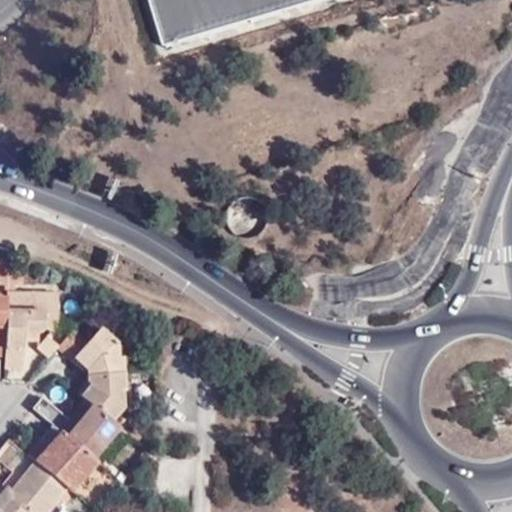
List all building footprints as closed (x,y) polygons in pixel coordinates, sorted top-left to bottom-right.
[(149,0),(164,48),(322,0),(149,0)] [(23,281),(23,269),(16,267),(7,267),(4,355),(4,366),(22,367),(23,339),(24,332),(38,333),(40,333),(44,328),(48,331),(56,320),(57,292),(15,291),(15,281),(23,281)] [(51,339),(62,325),(56,320),(48,331),(45,334),(51,339)] [(67,338),(71,333),(62,325),(51,339),(45,334),(43,337),(57,350),(67,338)] [(87,411),(107,427),(118,414),(117,396),(120,396),(118,364),(113,364),(112,350),(95,335),(82,350),(67,338),(57,350),(50,359),(76,382),(79,378),(83,382),(83,389),(73,400),(87,411)] [(50,359),(57,350),(43,337),(34,347),(50,359)] [(39,403),(29,415),(53,434),(63,422),(39,403)] [(61,441),(89,464),(115,434),(107,427),(87,411),(61,441)] [(120,438),(137,452),(143,435),(131,425),(120,438)] [(64,496),(67,498),(93,467),(89,464),(61,441),(56,437),(41,454),(34,449),(23,463),(26,465),(31,469),(64,496)] [(3,447),(0,450),(0,471),(12,482),(26,465),(23,463),(3,447)] [(50,511),(64,496),(31,469),(7,495),(5,493),(0,498),(0,511),(50,511)]
